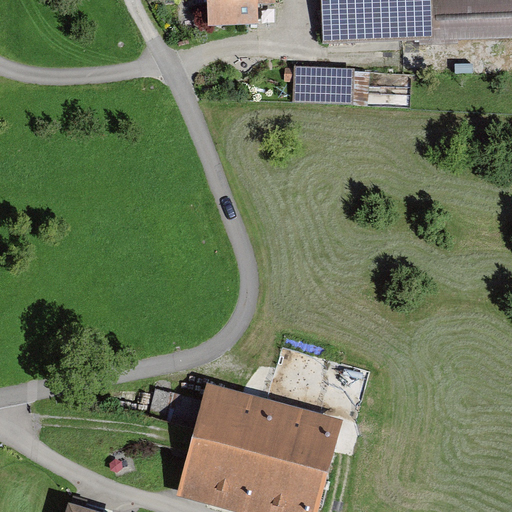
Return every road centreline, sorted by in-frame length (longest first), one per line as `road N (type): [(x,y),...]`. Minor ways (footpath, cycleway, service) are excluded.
road 1 (unclassified): [(0,398),(188,359),(217,347),(241,321),(247,262),(197,124),(131,0)]
road 2 (track): [(0,413),(18,440),(77,473),(194,511)]
